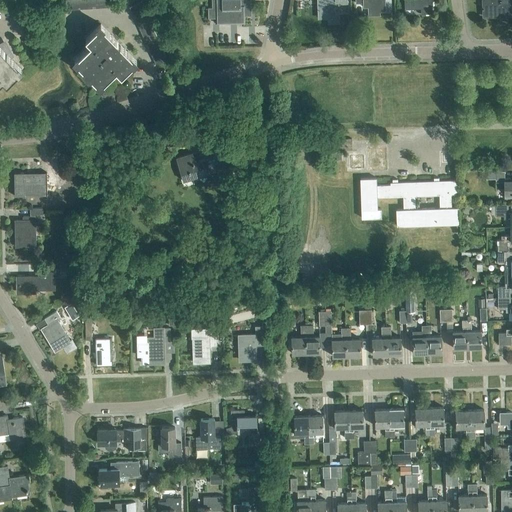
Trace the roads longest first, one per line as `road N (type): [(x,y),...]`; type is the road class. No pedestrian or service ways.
road 1 (residential): [(69,415),(304,376),(511,370)]
road 2 (unclassified): [(461,52),(343,54),(271,67)]
road 3 (residential): [(0,140),(147,106)]
road 4 (residential): [(69,415),(0,291)]
road 5 (residential): [(147,106),(148,71),(119,18),(78,18)]
road 6 (residential): [(147,106),(271,67)]
